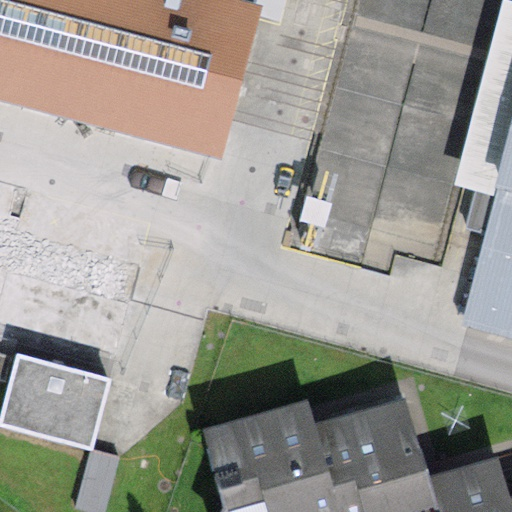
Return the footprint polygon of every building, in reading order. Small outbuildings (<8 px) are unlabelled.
[(0,0),(0,94),(214,151),(224,113),(237,63),(253,0),(0,0)] [(471,207),(497,214),(468,324),(511,335),(511,154),(506,178),(481,171),(471,207)] [(15,235),(27,192),(0,184),(0,324),(111,354),(135,266),(15,235)] [(0,381),(4,382),(11,359),(0,355),(0,381)] [(0,420),(0,428),(75,447),(93,379),(16,359),(0,420)] [(433,511),(428,491),(431,491),(421,454),(406,458),(394,416),(322,436),(324,446),(309,451),(299,417),(219,440),(229,475),(214,479),(223,511),(222,511),(433,511)] [(85,511),(103,511),(118,458),(90,450),(75,509),(85,511)] [(511,511),(508,511),(505,511),(495,472),(431,491),(428,491),(433,511),(511,511)]
